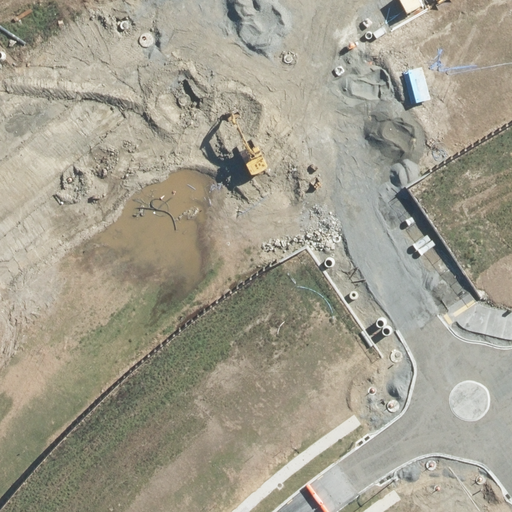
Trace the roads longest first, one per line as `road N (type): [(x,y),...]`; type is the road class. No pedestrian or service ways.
road 1 (residential): [(443,363),(232,28)]
road 2 (residential): [(232,28),(51,148),(0,193)]
road 3 (residential): [(433,423),(303,511)]
